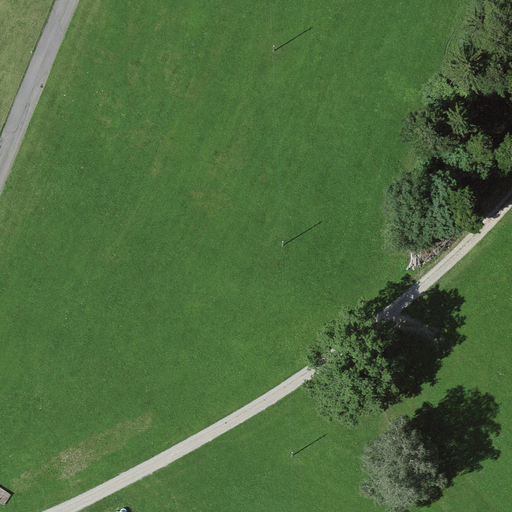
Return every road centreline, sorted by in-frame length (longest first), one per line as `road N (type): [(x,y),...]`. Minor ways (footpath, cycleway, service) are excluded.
road 1 (track): [(511,210),(336,354),(60,511)]
road 2 (tertiary): [(69,0),(0,169)]
